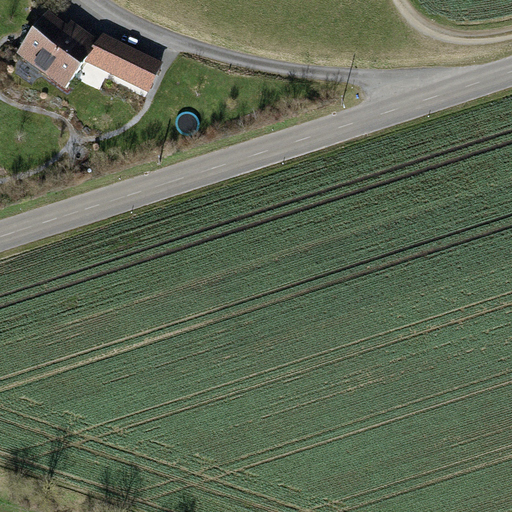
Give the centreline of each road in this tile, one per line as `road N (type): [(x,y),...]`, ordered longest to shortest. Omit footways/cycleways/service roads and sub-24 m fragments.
road 1 (tertiary): [(511,72),(0,234)]
road 2 (track): [(95,0),(160,36),(281,69),(378,76),(433,98)]
road 3 (track): [(511,33),(434,33),(401,0)]
